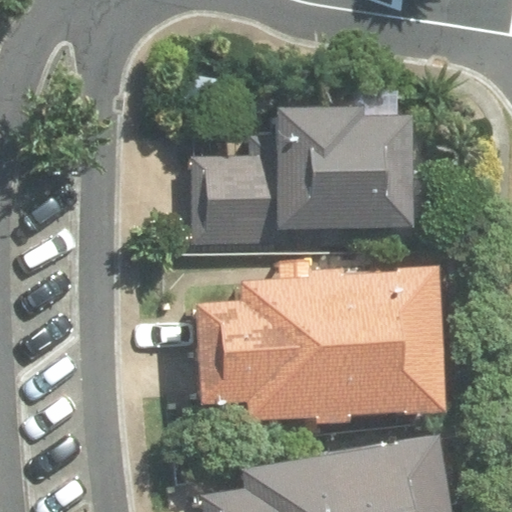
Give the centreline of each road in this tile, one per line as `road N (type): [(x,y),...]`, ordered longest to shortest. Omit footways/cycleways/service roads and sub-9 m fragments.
road 1 (residential): [(125,0),(108,44),(94,233),(110,511)]
road 2 (residential): [(511,34),(297,0)]
road 3 (residential): [(0,184),(6,115),(49,0)]
